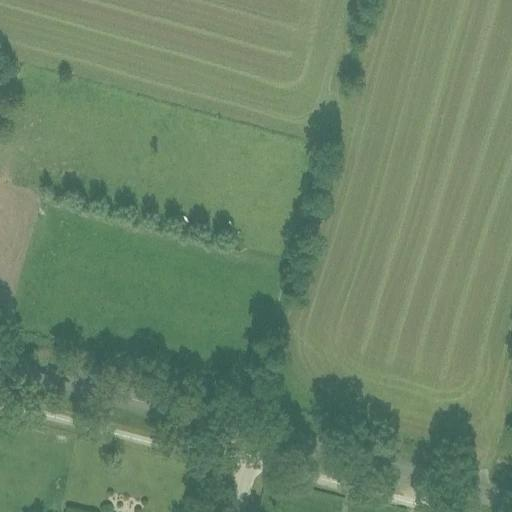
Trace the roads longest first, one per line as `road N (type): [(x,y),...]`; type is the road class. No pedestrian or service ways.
road 1 (tertiary): [(256,433),(0,363)]
road 2 (tertiary): [(511,502),(256,433)]
